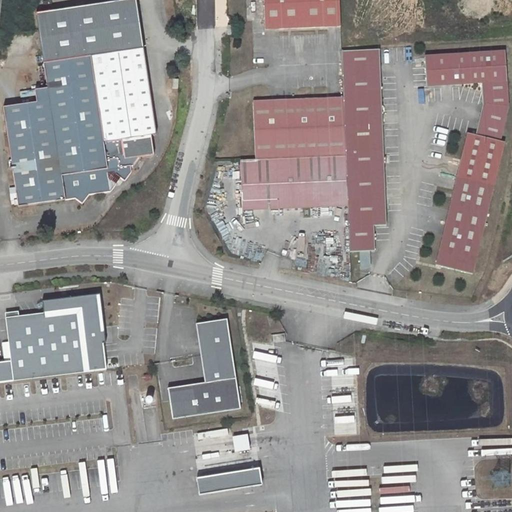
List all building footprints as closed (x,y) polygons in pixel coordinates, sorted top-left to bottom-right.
[(338,0),(262,0),(264,26),(339,22),(338,0)] [(386,220),(384,159),(385,158),(385,152),(383,152),(380,44),(367,45),(342,46),(343,93),(345,152),(347,202),(349,246),(359,246),(359,262),(370,258),(369,246),(374,246),(373,220),(386,220)] [(37,102),(4,107),(18,207),(75,198),(81,203),(88,194),(109,191),(120,178),(124,181),(131,171),(131,166),(134,165),(140,157),(155,155),(152,135),(157,134),(144,48),(44,65),(47,89),(35,91),(37,102)] [(472,270),(504,138),(500,137),(508,103),(505,48),(425,52),(427,82),(482,79),(483,100),(475,131),(467,129),(435,261),(472,270)] [(347,202),(345,152),(343,93),(253,98),(255,157),(241,158),(242,207),(347,202)] [(0,386),(89,372),(84,335),(96,334),(91,302),(90,303),(84,300),(84,298),(41,304),(43,316),(5,322),(12,375),(0,376),(0,386)] [(172,420),(240,409),(227,319),(195,324),(204,383),(167,389),(172,420)] [(334,435),(356,435),(356,405),(335,405),(334,435)] [(250,450),(247,436),(233,438),(235,453),(250,450)] [(256,468),(194,478),(197,493),(259,483),(256,468)]
